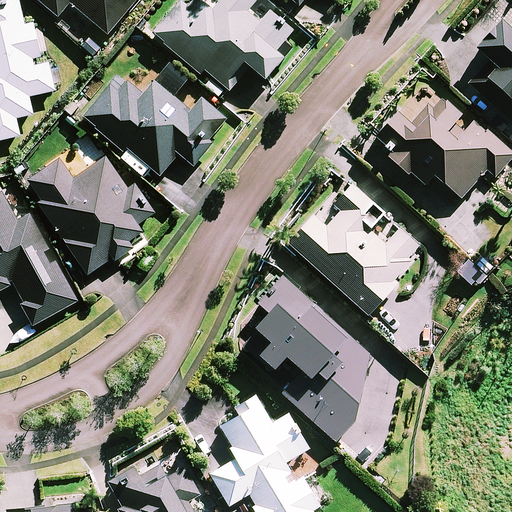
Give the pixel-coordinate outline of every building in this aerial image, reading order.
[(25,26),(18,0),(17,0),(0,4),(0,141),(20,136),(16,119),(33,115),(29,97),(55,91),(48,64),(34,67),(32,59),(42,57),(34,24),(25,26)] [(37,0),(58,17),(70,3),(108,35),(136,0),(37,0)] [(257,0),(221,0),(217,5),(211,0),(194,0),(188,8),(182,2),(154,35),(200,74),(204,69),(229,92),(250,67),(265,80),(292,49),(284,42),(292,32),(270,13),(260,25),(246,13),(257,0)] [(511,32),(511,33),(501,22),(476,49),(490,62),(469,84),(511,124),(511,32)] [(187,85),(168,68),(143,96),(127,82),(118,93),(110,85),(83,116),(123,151),(127,147),(160,177),(179,154),(193,167),(214,144),(209,140),(226,121),(202,100),(191,112),(175,98),(187,85)] [(433,110),(413,93),(375,138),(394,154),(390,159),(424,187),(434,175),(462,199),(486,170),(496,178),(511,158),(511,150),(490,133),(488,134),(444,97),(433,110)] [(128,190),(106,157),(74,179),(61,159),(28,181),(42,201),(39,203),(88,275),(114,258),(116,261),(134,249),(129,241),(141,233),(137,226),(153,215),(134,186),(128,190)] [(398,283),(394,280),(412,260),(410,258),(420,247),(400,229),(385,245),(369,231),(384,215),(351,185),(333,206),(328,201),(289,244),(368,316),(398,283)] [(0,190),(0,292),(12,286),(34,326),(77,302),(30,215),(17,222),(0,190)] [(486,276),(470,263),(463,272),(478,285),(486,276)] [(370,357),(285,277),(259,305),(271,316),(244,344),(273,371),(287,356),(303,371),(283,393),(335,442),(355,421),(370,357)] [(272,424),(256,397),(234,410),(238,416),(221,426),(240,458),(211,475),(230,506),(247,496),(256,511),(313,511),(323,505),(307,478),(321,470),(288,415),(272,424)] [(135,468),(108,483),(121,507),(118,509),(119,511),(194,511),(188,501),(201,494),(179,453),(138,475),(135,468)] [(92,511),(91,503),(8,510),(8,511),(92,511)]
